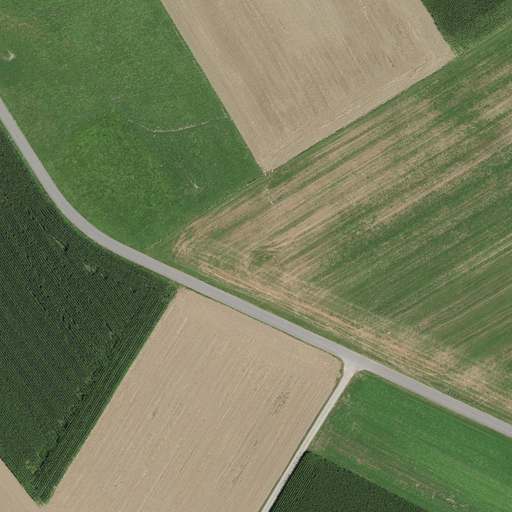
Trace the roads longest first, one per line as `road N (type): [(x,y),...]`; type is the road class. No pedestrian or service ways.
road 1 (unclassified): [(511,430),(107,242),(59,204),(0,109)]
road 2 (track): [(263,511),(356,358)]
